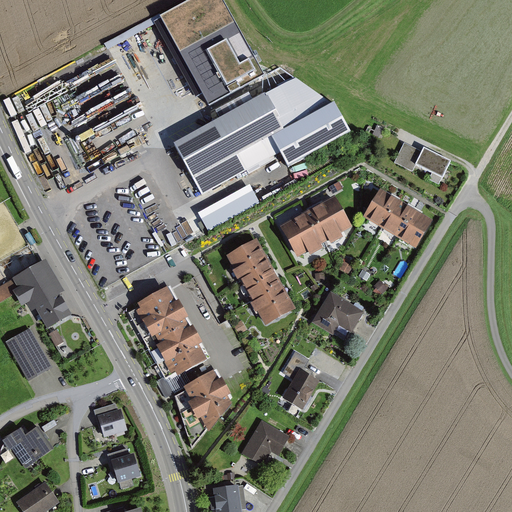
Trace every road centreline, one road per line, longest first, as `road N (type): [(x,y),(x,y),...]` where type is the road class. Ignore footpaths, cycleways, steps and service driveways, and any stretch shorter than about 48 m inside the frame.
road 1 (residential): [(476,176),(270,511)]
road 2 (secondary): [(0,126),(133,372)]
road 3 (track): [(511,372),(491,310),(490,214),(464,195)]
road 4 (secondary): [(133,372),(167,442),(187,511)]
road 5 (residential): [(88,393),(73,426),(78,511)]
